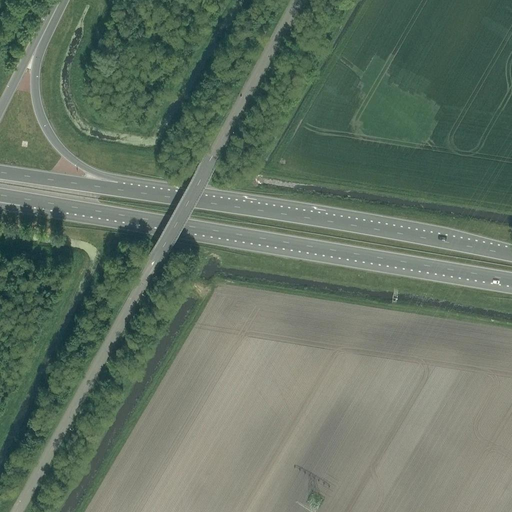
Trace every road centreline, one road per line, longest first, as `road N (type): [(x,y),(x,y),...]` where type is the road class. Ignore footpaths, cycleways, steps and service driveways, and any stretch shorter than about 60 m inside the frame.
road 1 (tertiary): [(14,511),(298,0)]
road 2 (trunk): [(47,202),(511,279)]
road 3 (trunk): [(511,256),(139,193)]
road 4 (trunk): [(139,193),(67,159),(36,114),(33,76),(57,0)]
road 5 (trunk): [(139,193),(0,172)]
road 6 (trunk): [(57,0),(0,108)]
